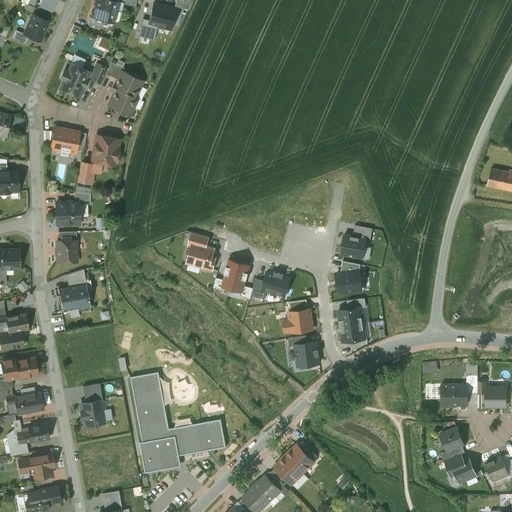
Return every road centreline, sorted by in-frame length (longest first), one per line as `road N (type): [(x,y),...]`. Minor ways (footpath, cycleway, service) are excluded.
road 1 (residential): [(81,511),(36,284),(37,217)]
road 2 (unclassified): [(511,73),(459,196),(426,339)]
road 3 (residential): [(345,372),(309,395),(193,511)]
